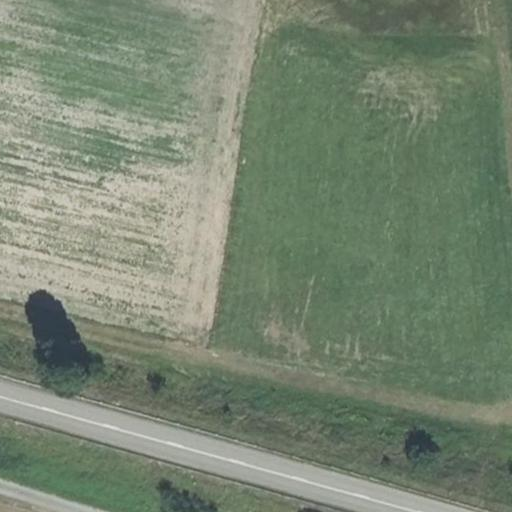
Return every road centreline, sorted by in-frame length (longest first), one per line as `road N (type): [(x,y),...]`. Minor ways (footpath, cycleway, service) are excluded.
road 1 (track): [(0,305),(463,418),(511,413)]
road 2 (tertiary): [(419,511),(0,397)]
road 3 (track): [(511,171),(494,0)]
